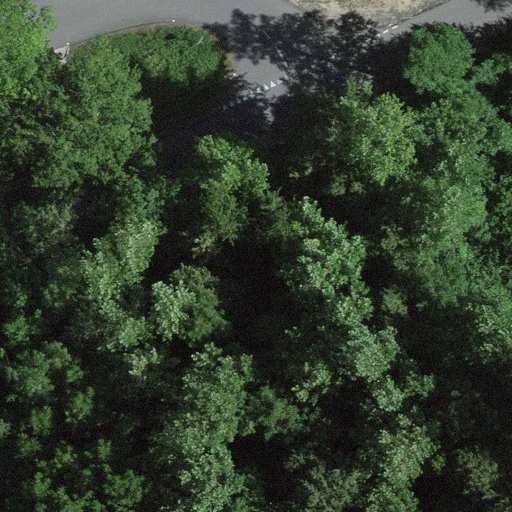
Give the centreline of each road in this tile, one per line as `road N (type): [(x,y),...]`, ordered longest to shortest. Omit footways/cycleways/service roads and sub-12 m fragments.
road 1 (tertiary): [(0,228),(162,175),(319,95)]
road 2 (tertiary): [(319,95),(511,8)]
road 3 (tertiary): [(319,95),(254,19),(216,0)]
